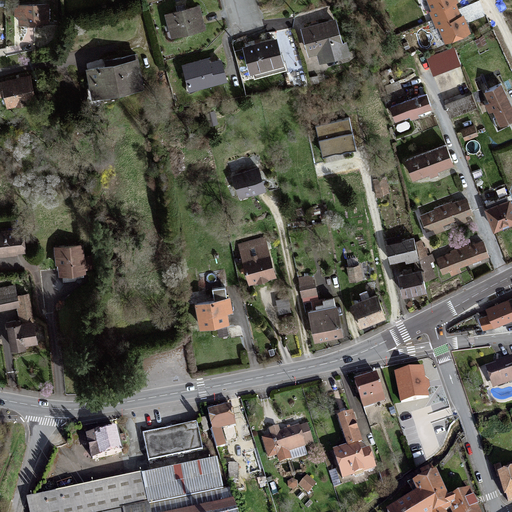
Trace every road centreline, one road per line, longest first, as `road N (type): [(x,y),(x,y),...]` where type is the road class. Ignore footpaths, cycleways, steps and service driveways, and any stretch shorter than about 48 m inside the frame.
road 1 (secondary): [(362,351),(94,407),(0,398)]
road 2 (residential): [(496,511),(439,343)]
